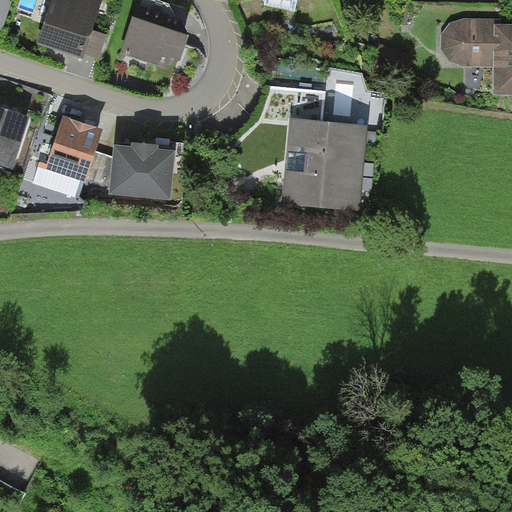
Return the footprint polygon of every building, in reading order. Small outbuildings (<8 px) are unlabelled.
[(0,0),(0,30),(2,31),(12,2),(6,0),(0,0)] [(101,3),(93,0),(53,0),(38,43),(82,58),(84,54),(99,60),(108,34),(92,29),(101,3)] [(265,0),(265,2),(293,9),(295,0),(265,0)] [(181,20),(137,5),(120,54),(165,70),(181,62),(189,39),(181,20)] [(511,98),(511,27),(488,27),(488,20),(464,20),(454,21),(445,25),(440,35),(440,57),(447,66),(455,69),(466,69),(487,70),(487,98),(511,98)] [(28,120),(0,110),(0,167),(11,171),(28,120)] [(290,119),(282,205),(360,213),(368,127),(290,119)] [(101,133),(63,121),(47,169),(85,182),(101,133)] [(132,150),(116,149),(112,196),(169,201),(173,154),(159,153),(159,150),(133,147),(132,150)]
